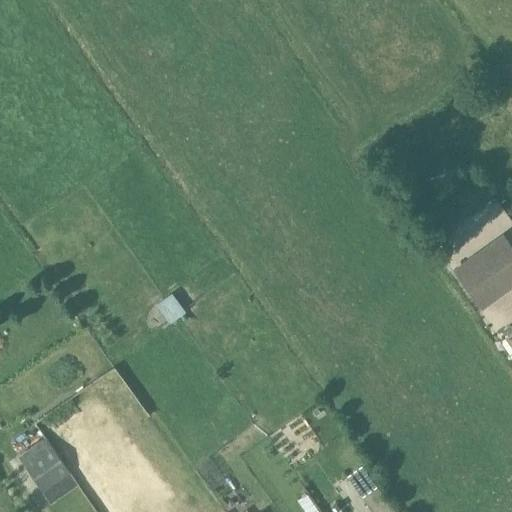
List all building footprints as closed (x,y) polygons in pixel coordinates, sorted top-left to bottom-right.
[(446,167),(429,178),(439,192),(455,180),(446,167)] [(511,246),(503,234),(454,269),(482,310),(511,288),(511,246)] [(166,321),(183,311),(171,291),(154,300),(166,321)] [(86,403),(98,423),(126,405),(112,385),(86,403)] [(58,422),(72,442),(98,423),(86,403),(58,422)] [(98,423),(112,442),(139,424),(126,405),(98,423)] [(72,442),(85,461),(112,442),(98,423),(72,442)] [(112,442),(125,462),(152,444),(139,424),(112,442)] [(18,456),(51,503),(78,485),(45,437),(18,456)] [(85,461),(99,480),(125,462),(112,442),(85,461)] [(125,462),(139,481),(165,463),(152,444),(125,462)] [(337,502),(369,489),(351,448),(319,461),(337,502)] [(99,480),(112,500),(139,481),(125,462),(99,480)] [(139,481),(152,501),(179,483),(165,463),(139,481)] [(112,500),(120,511),(136,511),(152,501),(139,481),(112,500)] [(396,511),(377,486),(362,497),(372,511),(396,511)]
